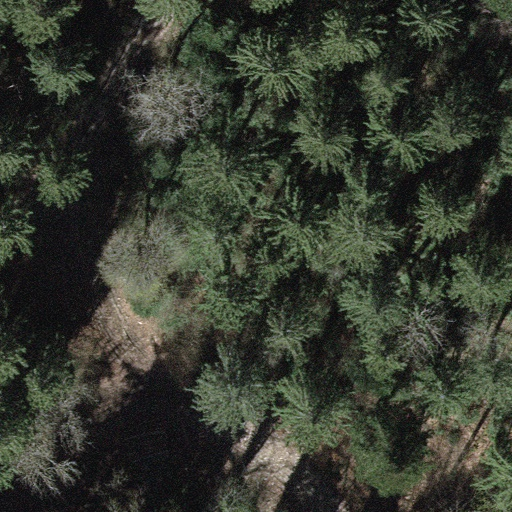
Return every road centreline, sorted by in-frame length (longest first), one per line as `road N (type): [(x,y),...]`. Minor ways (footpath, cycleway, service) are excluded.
road 1 (track): [(337,511),(309,480),(230,424),(168,402),(64,432),(0,485)]
road 2 (track): [(0,247),(164,0)]
road 3 (track): [(47,175),(168,402)]
